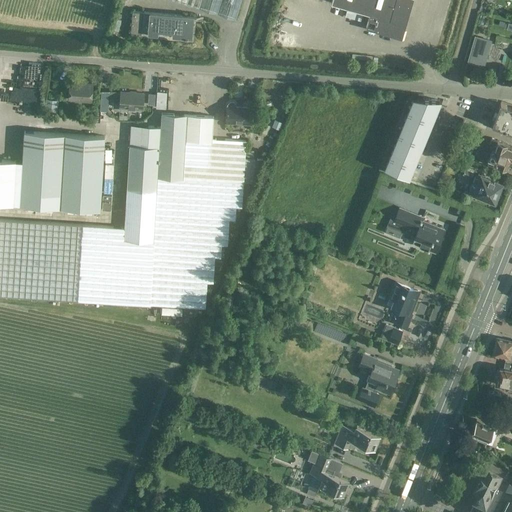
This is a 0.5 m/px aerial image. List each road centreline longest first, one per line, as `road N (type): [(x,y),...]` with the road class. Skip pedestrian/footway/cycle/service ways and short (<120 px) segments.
road 1 (unclassified): [(0,53),(457,91)]
road 2 (primary): [(400,511),(476,322)]
